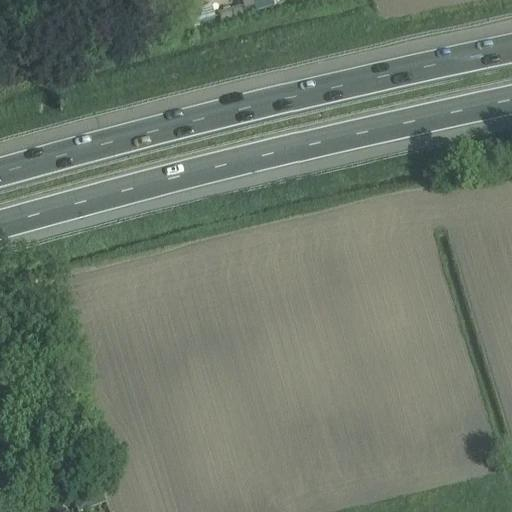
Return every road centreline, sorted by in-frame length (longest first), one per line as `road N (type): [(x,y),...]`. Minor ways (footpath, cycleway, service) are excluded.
road 1 (motorway): [(0,224),(511,98)]
road 2 (motorway): [(511,47),(0,172)]
